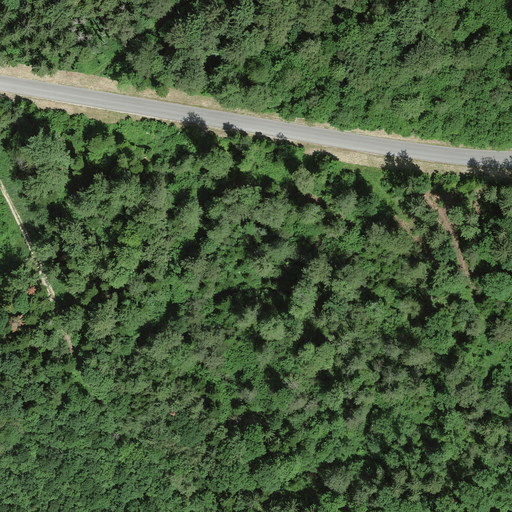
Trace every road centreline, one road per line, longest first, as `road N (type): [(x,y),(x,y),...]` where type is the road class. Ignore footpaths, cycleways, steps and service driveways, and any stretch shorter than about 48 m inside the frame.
road 1 (tertiary): [(0,80),(511,159)]
road 2 (track): [(0,173),(81,378),(193,511)]
